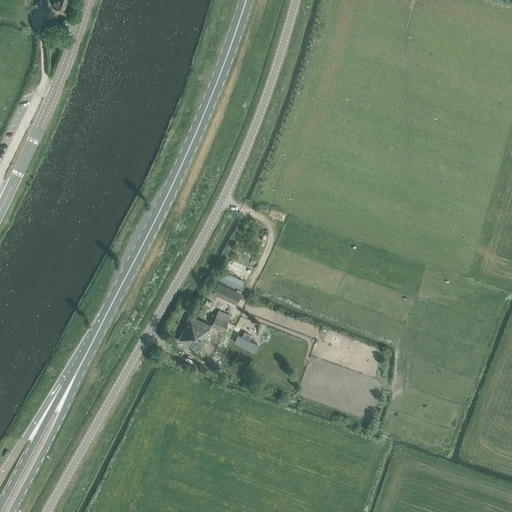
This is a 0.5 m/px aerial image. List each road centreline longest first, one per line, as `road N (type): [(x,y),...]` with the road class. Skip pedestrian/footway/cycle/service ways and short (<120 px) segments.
road 1 (unclassified): [(46,511),(222,200),(295,0)]
road 2 (primary): [(67,393),(177,175),(246,0)]
road 3 (tertiary): [(0,211),(55,88)]
road 4 (primary): [(10,511),(67,393)]
